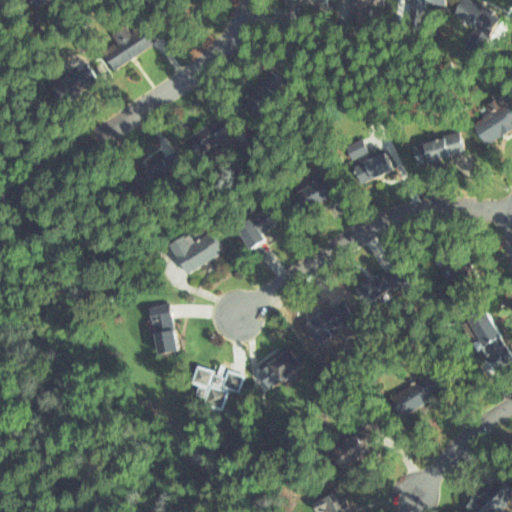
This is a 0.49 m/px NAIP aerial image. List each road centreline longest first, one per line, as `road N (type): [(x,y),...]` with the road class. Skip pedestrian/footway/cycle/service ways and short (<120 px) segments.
road 1 (residential): [(511,210),(437,206),(392,217),(237,317)]
road 2 (residential): [(252,0),(201,70),(85,150)]
road 3 (residential): [(511,402),(454,445),(413,497)]
